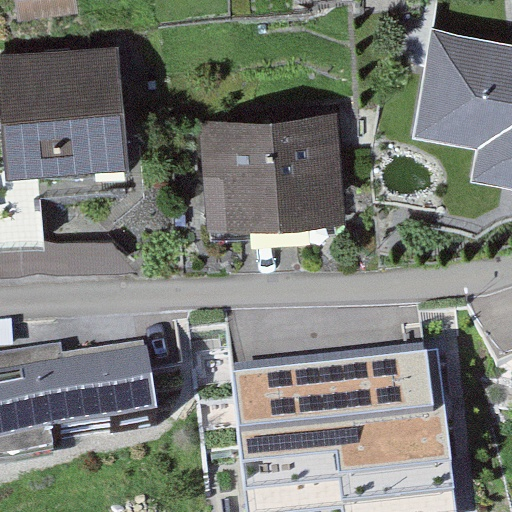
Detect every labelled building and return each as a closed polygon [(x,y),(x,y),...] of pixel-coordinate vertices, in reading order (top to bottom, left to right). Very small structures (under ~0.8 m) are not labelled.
[(511,40),(430,27),(413,133),(477,144),(472,174),(511,182),(511,40)] [(126,161),(117,36),(2,44),(11,169),(126,161)] [(336,108),(204,121),(213,221),(346,209),(336,108)] [(511,293),(478,310),(503,363),(511,358),(511,293)] [(471,511),(449,329),(219,357),(237,511),(471,511)] [(140,340),(0,361),(0,474),(53,466),(47,425),(151,409),(140,340)]
